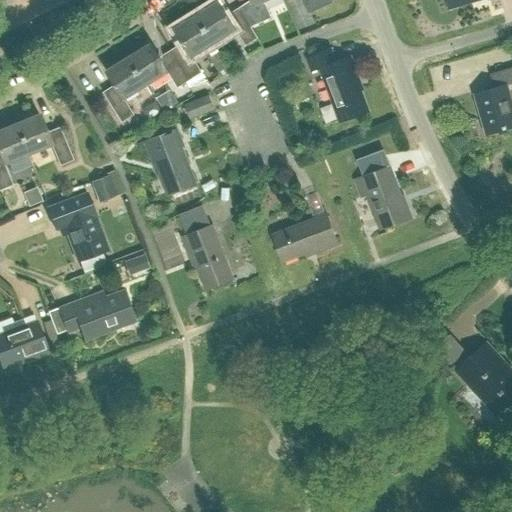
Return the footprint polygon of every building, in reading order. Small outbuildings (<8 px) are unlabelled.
[(251,27),(251,26),(272,17),(265,1),(266,0),(251,0),(239,8),(251,27)] [(304,0),(310,12),(332,2),(332,3),(339,0),(304,0)] [(219,2),(197,15),(214,43),(236,29),(246,45),(258,38),(251,26),(251,27),(239,8),(227,15),(219,2)] [(171,50),(190,80),(202,72),(192,56),(206,48),(211,56),(219,51),(214,43),(197,15),(175,29),(183,42),(171,50)] [(151,44),(129,57),(146,85),(168,72),(178,88),(190,80),(171,50),(159,57),(151,44)] [(336,61),(331,48),(307,57),(312,71),(321,68),(340,122),(369,111),(358,81),(360,80),(351,56),(336,61)] [(499,63),(511,60),(511,49),(497,53),(499,63)] [(125,99),(146,85),(129,57),(107,71),(115,85),(103,92),(122,122),(135,114),(125,99)] [(511,83),(511,67),(490,74),(494,88),(475,94),(487,134),(511,126),(511,101),(507,85),(511,83)] [(14,124),(27,154),(31,165),(41,161),(36,150),(51,144),(59,165),(72,160),(59,127),(46,133),(38,114),(14,124)] [(4,164),(27,154),(14,124),(0,129),(0,189),(12,184),(4,164)] [(182,141),(178,129),(146,142),(155,165),(157,164),(168,194),(196,183),(180,142),(182,141)] [(403,202),(390,167),(355,180),(362,197),(368,194),(381,229),(412,217),(405,201),(403,202)] [(108,250),(86,192),(50,206),(58,228),(64,226),(77,261),(108,250)] [(0,228),(16,223),(13,213),(0,217),(0,228)] [(339,244),(327,213),(273,234),(283,262),(313,251),(314,254),(339,244)] [(234,278),(213,224),(182,236),(192,261),(195,260),(206,289),(234,278)] [(134,321),(122,290),(89,303),(87,297),(58,308),(67,332),(79,327),(84,340),(134,321)] [(48,353),(35,320),(0,333),(0,361),(2,368),(21,360),(22,363),(48,353)] [(456,336),(441,352),(457,366),(471,351),(456,336)] [(511,367),(487,340),(455,370),(498,418),(511,405),(511,372),(509,370),(511,367)]
